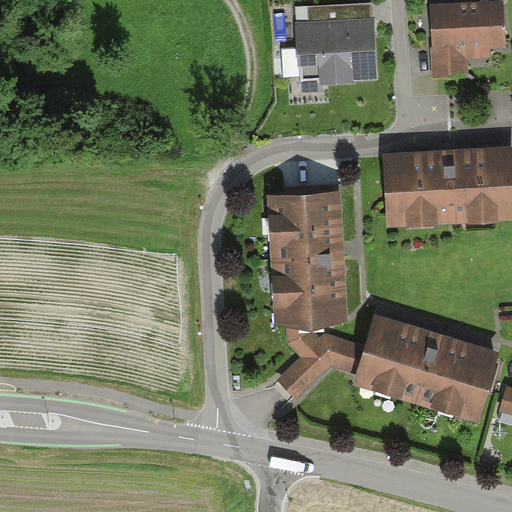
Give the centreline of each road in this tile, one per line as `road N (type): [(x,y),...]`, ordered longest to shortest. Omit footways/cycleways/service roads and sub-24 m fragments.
road 1 (residential): [(215,443),(209,240),(218,201),(235,174),(288,150),(405,133),(400,0)]
road 2 (residential): [(505,511),(282,455)]
road 3 (residential): [(215,443),(0,418)]
